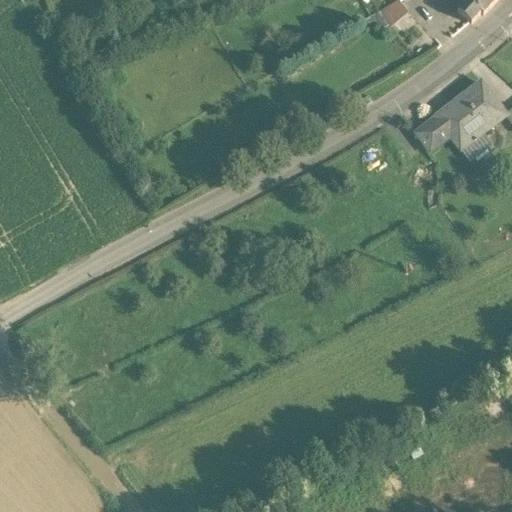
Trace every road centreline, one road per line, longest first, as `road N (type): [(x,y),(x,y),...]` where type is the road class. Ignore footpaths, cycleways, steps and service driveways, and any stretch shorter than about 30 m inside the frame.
road 1 (tertiary): [(511,10),(405,98),(0,322)]
road 2 (track): [(0,348),(132,511)]
